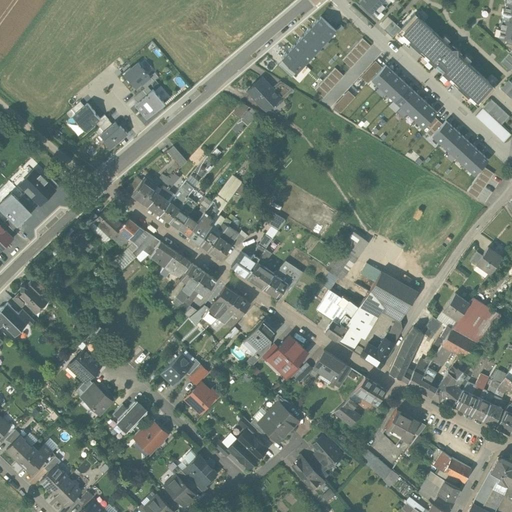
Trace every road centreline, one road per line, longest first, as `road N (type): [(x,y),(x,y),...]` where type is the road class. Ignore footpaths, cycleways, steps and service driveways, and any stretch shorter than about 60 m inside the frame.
road 1 (residential): [(103,188),(380,376)]
road 2 (residential): [(337,0),(498,148),(511,152)]
road 3 (residential): [(380,376),(475,226),(506,193)]
road 4 (residential): [(237,477),(139,383),(119,376)]
road 5 (residential): [(0,287),(103,188)]
road 6 (track): [(0,103),(103,188)]
road 7 (residential): [(380,376),(495,437)]
